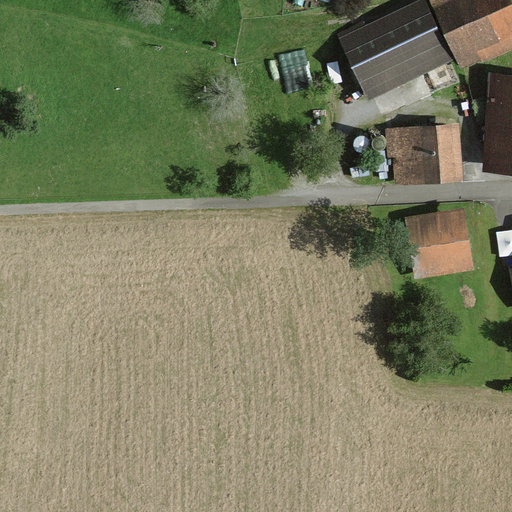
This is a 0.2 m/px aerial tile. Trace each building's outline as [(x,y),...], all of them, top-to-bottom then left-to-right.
[(370,96),(452,58),(424,0),(419,0),(342,35),(370,96)] [(434,0),(462,61),(511,38),(511,8),(508,0),(434,0)] [(511,72),(485,72),(483,163),(511,163),(511,72)] [(464,176),(459,118),(384,124),(387,157),(395,157),(397,181),(464,176)] [(464,203),(404,214),(415,277),(475,267),(464,203)]
